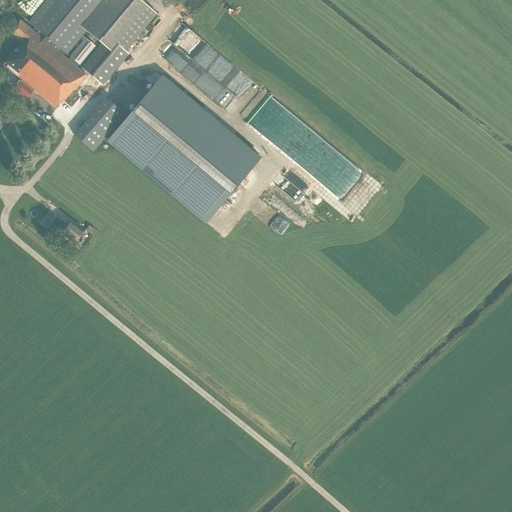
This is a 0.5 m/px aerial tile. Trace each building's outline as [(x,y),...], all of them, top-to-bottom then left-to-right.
[(129,54),(125,51),(156,14),(139,0),(110,0),(108,3),(104,0),(47,0),(28,23),(38,31),(36,34),(20,21),(9,33),(21,43),(4,64),(20,78),(22,80),(20,82),(19,81),(13,88),(27,99),(34,90),(59,111),(66,103),(74,110),(83,100),(77,95),(78,93),(80,95),(84,90),(82,88),(90,79),(78,69),(81,66),(82,67),(97,49),(82,36),(86,31),(104,47),(84,70),(102,86),(129,54)] [(161,77),(108,141),(206,223),(259,159),(161,77)] [(105,99),(74,136),(75,137),(72,141),(85,152),(88,148),(93,152),(124,114),(105,99)] [(52,222),(57,217),(51,213),(47,218),(52,222)] [(74,244),(84,231),(71,222),(62,234),(74,244)] [(96,232),(88,226),(85,230),(93,236),(96,232)]
